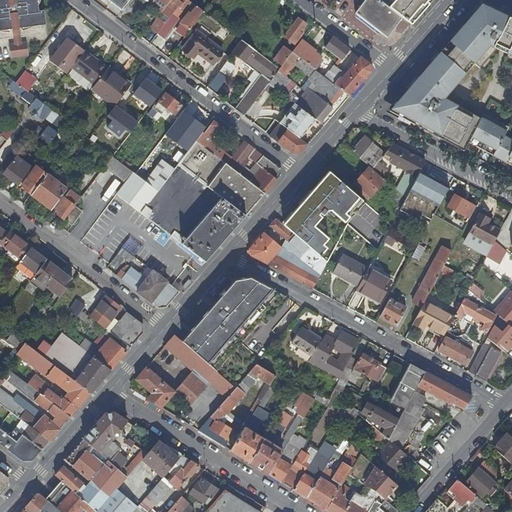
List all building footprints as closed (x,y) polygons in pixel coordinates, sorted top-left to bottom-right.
[(0,0),(0,34),(13,32),(19,31),(46,28),(44,14),(39,15),(37,0),(0,0)] [(106,0),(124,14),(135,0),(106,0)] [(168,4),(162,0),(153,0),(151,4),(164,14),(170,6),(168,4)] [(172,11),(179,2),(176,0),(170,0),(168,4),(170,6),(164,14),(162,16),(166,19),(169,15),(168,14),(171,10),(172,11)] [(177,10),(185,0),(180,0),(179,2),(172,11),(171,10),(168,14),(169,15),(172,17),(172,16),(177,10)] [(186,0),(185,0),(177,10),(184,15),(189,7),(195,12),(193,15),(191,14),(182,26),(189,32),(204,13),(186,0)] [(378,2),(375,0),(366,0),(355,16),(382,35),(385,31),(390,35),(401,20),(396,16),(391,12),(384,7),(378,2)] [(389,0),(384,7),(391,12),(396,16),(401,20),(410,26),(432,0),(389,0)] [(482,3),(477,9),(454,36),(441,52),(425,70),(411,87),(397,104),(400,118),(414,126),(417,121),(423,125),(422,128),(427,131),(429,128),(437,132),(435,135),(440,138),(442,135),(449,138),(447,141),(452,144),(461,127),(467,130),(474,116),(444,100),(451,91),(446,87),(451,82),(456,86),(474,64),(480,69),(496,49),(499,51),(501,48),(505,49),(503,52),(511,56),(511,11),(500,6),(498,10),(496,9),(482,3)] [(177,10),(172,16),(179,21),(184,15),(177,10)] [(297,20),(284,39),(294,46),(302,35),(300,34),(305,26),(297,20)] [(149,31),(156,36),(164,26),(157,21),(149,31)] [(164,26),(156,36),(163,41),(174,27),(168,22),(164,26)] [(385,31),(382,35),(387,39),(390,35),(385,31)] [(222,52),(195,32),(181,51),(193,60),(197,55),(212,66),(222,52)] [(340,61),(348,50),(332,38),(324,48),(338,60),(340,61)] [(49,62),(65,74),(69,69),(83,52),(66,39),(49,62)] [(301,40),(291,53),(299,59),(312,69),(321,58),(314,53),(316,52),(301,40)] [(256,53),(241,42),(232,54),(244,64),(249,57),(252,59),(256,53)] [(20,45),(14,46),(10,47),(11,60),(30,58),(29,44),(20,45)] [(281,67),(291,53),(285,48),(274,62),(281,67)] [(83,52),(69,69),(93,87),(105,72),(90,61),(92,59),(83,52)] [(273,66),(256,53),(252,59),(249,57),(244,64),(260,76),(234,110),(243,117),(268,84),(274,76),(268,72),(273,66)] [(299,59),(291,53),(281,67),(278,70),(274,76),(268,84),(284,98),(295,85),(286,78),(295,65),(299,59)] [(228,77),(236,64),(227,59),(220,72),(228,77)] [(299,59),(295,65),(310,76),(306,80),(310,83),(299,98),(290,92),(285,98),(294,105),(314,121),(322,127),(348,97),(323,78),(312,69),(299,59)] [(327,72),(323,78),(348,97),(369,74),(368,66),(359,59),(345,77),(333,68),(329,74),(327,73),(327,72)] [(274,76),(278,70),(273,66),(268,72),(274,76)] [(106,70),(105,72),(117,81),(118,79),(106,70)] [(105,72),(93,87),(91,90),(113,107),(114,105),(129,87),(118,79),(117,81),(105,72)] [(25,73),(16,84),(26,91),(34,80),(25,73)] [(219,74),(209,87),(214,90),(224,78),(219,74)] [(148,108),(161,91),(149,83),(148,85),(142,81),(132,95),(148,108)] [(16,84),(13,82),(11,85),(16,89),(13,92),(29,104),(30,102),(34,97),(26,91),(16,84)] [(456,86),(451,82),(446,87),(451,91),(456,86)] [(180,107),(165,95),(149,115),(154,119),(159,112),(161,113),(164,109),(173,116),(180,107)] [(39,100),(34,97),(30,102),(35,105),(39,100)] [(43,104),(39,100),(35,105),(31,111),(35,113),(35,118),(39,121),(43,120),(50,124),(57,114),(43,104)] [(120,110),(114,105),(113,107),(107,115),(112,119),(107,126),(119,135),(125,128),(130,132),(136,124),(119,111),(120,110)] [(279,125),(298,139),(314,121),(294,105),(279,125)] [(19,125),(0,109),(0,115),(11,124),(4,132),(10,137),(19,125)] [(188,151),(195,142),(201,133),(207,125),(184,109),(165,134),(188,151)] [(509,128),(484,114),(481,120),(468,143),(477,148),(479,145),(486,149),(485,152),(511,166),(511,144),(510,144),(511,140),(504,136),(509,128)] [(481,120),(474,116),(467,130),(461,127),(452,144),(465,151),(468,143),(481,120)] [(298,139),(306,146),(322,127),(314,121),(298,139)] [(201,133),(195,142),(224,165),(229,159),(210,145),(209,141),(219,127),(212,122),(203,135),(201,133)] [(298,139),(279,125),(269,137),(292,154),(299,153),(306,146),(298,139)] [(40,139),(48,145),(57,133),(48,127),(40,139)] [(10,137),(4,132),(1,136),(7,141),(10,137)] [(356,159),(372,170),(377,162),(382,156),(384,154),(359,136),(355,142),(357,143),(350,153),(357,158),(356,159)] [(224,165),(195,142),(188,151),(177,165),(244,217),(264,195),(238,175),(231,169),(224,165)] [(229,159),(224,165),(231,169),(236,162),(240,165),(252,149),(242,142),(229,159)] [(408,154),(390,144),(385,152),(391,156),(390,158),(391,158),(396,160),(395,162),(399,164),(398,165),(405,169),(410,161),(405,159),(408,154)] [(391,156),(385,152),(384,154),(382,156),(390,160),(391,158),(390,158),(391,156)] [(279,169),(259,154),(252,163),(261,169),(276,181),(280,177),(279,169)] [(135,172),(133,171),(132,172),(112,156),(103,167),(125,183),(115,195),(140,214),(159,189),(146,180),(135,172)] [(424,162),(412,156),(410,161),(405,169),(396,187),(407,195),(417,175),(424,162)] [(2,174),(17,185),(30,168),(15,157),(2,174)] [(146,180),(159,189),(176,167),(163,158),(146,180)] [(377,162),(372,170),(379,175),(384,167),(377,162)] [(244,217),(177,165),(176,167),(159,189),(140,214),(204,263),(244,217)] [(382,179),(366,167),(354,184),(370,196),(382,179)] [(243,169),(238,175),(264,195),(276,181),(261,169),(255,178),(243,169)] [(329,172),(282,226),(326,265),(336,247),(347,225),(365,203),(329,172)] [(24,189),(31,194),(32,193),(41,182),(30,174),(22,184),(26,187),(24,189)] [(41,182),(32,193),(35,196),(41,188),(45,191),(48,187),(61,197),(66,190),(46,175),(41,182)] [(407,195),(399,210),(418,221),(421,215),(430,220),(448,186),(437,180),(435,185),(417,175),(407,195)] [(396,187),(395,186),(387,195),(397,204),(392,214),(387,211),(383,217),(392,222),(399,210),(407,195),(396,187)] [(41,188),(35,196),(45,203),(44,204),(50,210),(61,197),(48,187),(45,191),(41,188)] [(447,205),(470,218),(476,205),(454,193),(447,205)] [(30,195),(23,205),(28,209),(36,199),(30,195)] [(57,215),(64,220),(70,212),(74,206),(63,198),(55,209),(59,212),(57,215)] [(74,206),(70,212),(78,218),(82,213),(74,206)] [(70,212),(64,220),(72,226),(78,218),(70,212)] [(470,232),(493,245),(495,241),(500,231),(488,224),(490,219),(480,214),(470,232)] [(451,223),(464,229),(467,223),(455,217),(451,223)] [(281,226),(275,220),(268,227),(284,240),(302,256),(300,260),(308,265),(304,273),(294,267),(280,260),(279,258),(273,255),(280,248),(263,233),(249,248),(251,256),(254,258),(313,289),(326,265),(282,226),(281,226)] [(398,231),(390,227),(387,232),(395,236),(398,231)] [(6,233),(0,241),(0,243),(10,251),(5,257),(17,265),(30,248),(26,244),(27,243),(13,233),(12,234),(8,231),(6,233)] [(396,240),(386,234),(382,241),(393,247),(396,240)] [(284,240),(280,248),(273,255),(279,258),(280,260),(294,267),(298,260),(300,260),(302,256),(284,240)] [(506,250),(495,241),(493,245),(487,256),(498,265),(506,250)] [(10,251),(0,243),(0,252),(5,257),(10,251)] [(422,249),(417,246),(414,250),(410,259),(415,262),(422,249)] [(436,257),(446,262),(452,251),(442,246),(436,257)] [(46,260),(30,248),(17,265),(15,267),(22,273),(21,275),(30,282),(33,277),(46,260)] [(117,270),(125,258),(133,264),(137,258),(122,248),(110,265),(117,270)] [(358,287),(368,268),(344,255),(334,274),(358,287)] [(412,301),(422,307),(425,302),(444,266),(446,262),(436,257),(412,301)] [(38,277),(36,275),(47,261),(46,260),(33,277),(36,280),(38,277)] [(308,265),(300,260),(298,260),(294,267),(304,273),(308,265)] [(38,277),(36,280),(53,293),(63,280),(57,276),(60,273),(61,272),(47,261),(36,275),(38,277)] [(126,262),(115,276),(163,311),(179,289),(148,266),(142,274),(126,262)] [(358,287),(356,291),(381,304),(393,281),(368,268),(358,287)] [(63,280),(53,293),(60,298),(72,282),(60,273),(57,276),(63,280)] [(95,289),(79,277),(70,288),(83,298),(86,300),(95,289)] [(235,281),(203,317),(229,338),(271,291),(249,279),(235,281)] [(484,292),(472,283),(469,290),(480,300),(484,292)] [(27,285),(22,292),(29,297),(34,290),(27,285)] [(511,292),(510,291),(493,311),(499,316),(508,324),(511,327),(511,292)] [(106,331),(129,349),(145,331),(143,325),(125,311),(119,318),(125,322),(121,328),(109,319),(119,307),(105,296),(88,317),(106,331)] [(462,301),(455,314),(461,317),(465,310),(486,322),(483,329),(488,332),(496,315),(469,296),(466,303),(462,301)] [(86,300),(83,298),(75,307),(82,313),(85,315),(92,305),(86,300)] [(404,309),(388,300),(378,318),(395,327),(404,309)] [(454,317),(425,302),(422,307),(414,322),(425,327),(426,324),(445,334),(447,330),(451,322),(454,317)] [(43,321),(44,319),(52,308),(45,303),(36,315),(43,321)] [(85,315),(82,313),(78,317),(85,322),(88,317),(85,315)] [(229,338),(203,317),(181,341),(203,360),(207,363),(229,338)] [(451,322),(447,330),(452,333),(457,325),(451,322)] [(511,327),(508,324),(502,332),(496,339),(505,347),(511,340),(511,341),(511,327)] [(494,325),(487,338),(493,343),(503,351),(505,347),(496,339),(502,332),(494,325)] [(334,362),(346,368),(351,359),(354,352),(350,350),(357,338),(340,329),(334,340),(330,348),(339,352),(334,362)] [(7,341),(20,351),(26,343),(28,341),(13,331),(12,333),(13,334),(7,341)] [(94,358),(110,371),(129,349),(106,331),(104,335),(109,339),(99,351),(85,340),(79,347),(94,358)] [(291,347),(312,358),(320,343),(305,335),(299,332),(291,347)] [(94,358),(79,347),(64,335),(62,333),(51,347),(45,342),(37,352),(74,381),(94,358)] [(305,335),(320,343),(321,341),(306,333),(305,335)] [(312,358),(310,362),(332,373),(341,378),(345,369),(346,368),(334,362),(325,357),(330,348),(334,340),(324,334),(321,341),(320,343),(312,358)] [(0,340),(14,351),(8,358),(13,361),(14,359),(15,357),(17,355),(20,351),(7,341),(0,335),(0,340)] [(473,350),(446,336),(439,351),(466,365),(473,350)] [(487,338),(483,345),(490,348),(493,343),(487,338)] [(20,351),(17,355),(22,359),(65,392),(62,396),(77,409),(90,394),(74,381),(37,352),(26,343),(20,351)] [(490,348),(483,345),(469,372),(478,377),(479,376),(487,380),(501,354),(490,348)] [(352,373),(351,374),(359,378),(361,374),(378,383),(387,368),(378,364),(379,363),(362,354),(358,362),(352,373)] [(90,394),(110,371),(94,358),(74,381),(90,394)] [(346,368),(345,369),(352,373),(358,362),(351,359),(346,368)] [(419,383),(424,372),(409,364),(390,401),(405,409),(415,391),(417,385),(419,383)] [(1,376),(48,413),(54,404),(28,384),(7,369),(1,376)] [(352,373),(345,369),(341,378),(337,385),(344,388),(351,374),(352,373)] [(434,377),(424,372),(419,383),(428,388),(434,377)] [(337,385),(341,378),(332,373),(325,387),(334,391),(337,385)] [(471,397),(434,377),(428,388),(451,401),(464,408),(465,409),(471,397)] [(28,384),(54,404),(59,398),(33,378),(28,384)] [(270,383),(268,387),(273,390),(278,382),(273,379),(270,383)] [(428,388),(419,383),(417,385),(422,388),(450,403),(451,401),(428,388)] [(344,388),(337,385),(334,391),(326,407),(352,424),(358,414),(337,401),(341,392),(361,403),(364,399),(344,388)] [(273,390),(268,387),(258,405),(263,408),(273,390)] [(0,402),(7,409),(12,403),(14,400),(0,389),(0,402)] [(405,409),(415,417),(425,396),(420,393),(415,391),(405,409)] [(62,396),(61,395),(59,398),(54,404),(71,417),(77,409),(62,396)] [(314,399),(307,395),(304,401),(298,397),(294,404),(295,405),(293,409),(298,411),(296,413),(298,415),(303,418),(314,399)] [(7,409),(0,402),(0,443),(3,446),(24,463),(32,462),(33,460),(49,442),(33,430),(7,409)] [(7,409),(33,430),(38,424),(12,403),(7,409)] [(71,417),(54,404),(48,413),(55,418),(64,425),(71,417)] [(386,437),(389,440),(399,421),(368,404),(363,414),(368,417),(366,420),(385,429),(382,434),(386,437)] [(250,418),(245,427),(259,435),(272,413),(263,408),(258,405),(250,418)] [(415,417),(405,409),(399,421),(389,440),(392,443),(400,450),(415,417)] [(280,410),(264,438),(277,447),(280,443),(275,440),(290,416),(280,410)] [(105,413),(83,439),(98,452),(104,445),(106,443),(109,445),(113,439),(111,438),(114,432),(119,434),(127,422),(112,412),(105,413)] [(429,412),(427,419),(438,423),(440,416),(429,412)] [(289,442),(303,418),(298,415),(284,439),(287,440),(289,442)] [(49,442),(64,425),(55,418),(51,423),(44,417),(38,424),(33,430),(49,442)] [(259,435),(245,427),(231,450),(250,461),(264,438),(259,435)] [(378,441),(383,435),(372,427),(367,433),(378,441)] [(511,430),(510,429),(494,448),(511,463),(511,430)] [(277,447),(264,438),(250,461),(270,474),(283,450),(281,449),(277,447)] [(98,452),(83,439),(66,459),(91,480),(88,483),(107,499),(117,488),(127,477),(123,473),(119,470),(109,461),(98,452)] [(319,477),(337,448),(324,440),(318,450),(310,445),(305,453),(288,442),(283,450),(270,474),(307,497),(319,477)] [(168,471),(182,456),(159,441),(145,457),(143,459),(163,477),(168,471)] [(360,453),(346,441),(343,446),(357,458),(360,453)] [(104,445),(98,452),(109,461),(114,455),(104,445)] [(123,473),(127,477),(143,459),(145,457),(141,453),(123,473)] [(373,464),(360,453),(357,458),(356,459),(348,473),(364,482),(374,465),(373,464)] [(114,455),(109,461),(119,470),(122,466),(123,461),(114,455)] [(331,484),(339,489),(342,483),(348,473),(356,459),(348,455),(338,471),(336,470),(333,474),(336,476),(331,484)] [(200,467),(182,456),(168,471),(174,476),(168,482),(177,490),(188,478),(189,478),(200,467)] [(482,458),(476,464),(477,465),(492,478),(497,471),(482,458)] [(61,464),(54,473),(62,480),(98,511),(132,511),(137,507),(137,506),(117,488),(107,499),(88,483),(84,488),(81,486),(83,483),(61,464)] [(374,465),(364,482),(371,486),(381,492),(380,493),(386,498),(396,484),(389,478),(374,465)] [(492,478),(477,465),(464,480),(481,495),(494,480),(492,478)] [(0,497),(10,486),(9,479),(0,471),(0,497)] [(511,474),(501,486),(505,490),(511,495),(511,474)] [(319,477),(307,497),(327,509),(339,489),(331,484),(319,477)] [(479,496),(459,479),(448,491),(456,498),(448,507),(454,511),(464,511),(475,501),(479,496)] [(98,511),(62,480),(46,498),(62,511),(98,511)] [(137,506),(137,507),(142,511),(145,507),(150,511),(149,511),(157,511),(153,509),(171,489),(160,480),(137,506)] [(217,490),(202,481),(199,484),(198,483),(190,495),(207,506),(217,490)] [(339,489),(327,509),(331,511),(344,511),(351,502),(348,500),(344,498),(349,487),(342,483),(339,489)] [(350,496),(348,500),(351,502),(368,511),(380,493),(381,492),(371,486),(364,501),(355,496),(353,497),(350,496)] [(262,511),(264,509),(228,487),(205,511),(262,511)] [(511,495),(505,490),(501,494),(511,503),(511,495)] [(62,511),(46,498),(38,491),(22,509),(25,511),(62,511)] [(387,511),(380,506),(386,498),(380,493),(368,511),(367,511),(387,511)] [(189,511),(194,507),(182,496),(167,511),(180,511),(181,511),(189,511)] [(496,511),(479,496),(475,501),(487,511),(496,511)] [(438,499),(426,511),(454,511),(448,507),(438,499)] [(351,502),(344,511),(367,511),(368,511),(351,502)]
